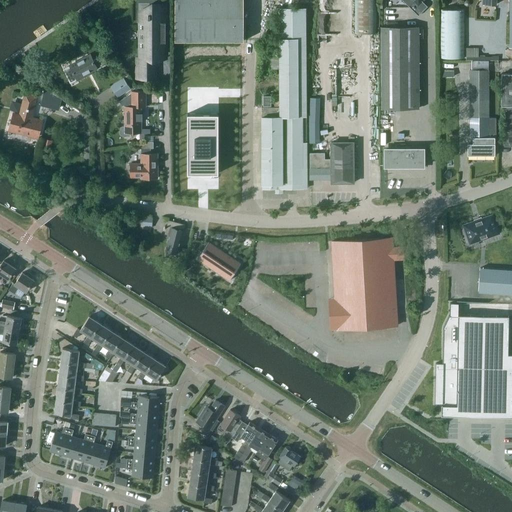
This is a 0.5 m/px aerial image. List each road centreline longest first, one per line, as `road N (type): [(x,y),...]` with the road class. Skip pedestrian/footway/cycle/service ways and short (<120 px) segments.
road 1 (residential): [(166,509),(39,470),(30,459),(39,355),(62,262)]
road 2 (unclassified): [(351,447),(422,336),(431,294),(426,206)]
road 3 (unclassified): [(249,221),(252,42)]
road 4 (unclassified): [(249,221),(426,206)]
road 5 (tertiary): [(351,447),(202,352)]
road 6 (tertiary): [(202,352),(62,262)]
road 7 (residential): [(166,509),(175,408),(202,352)]
road 8 (residential): [(167,210),(166,90)]
